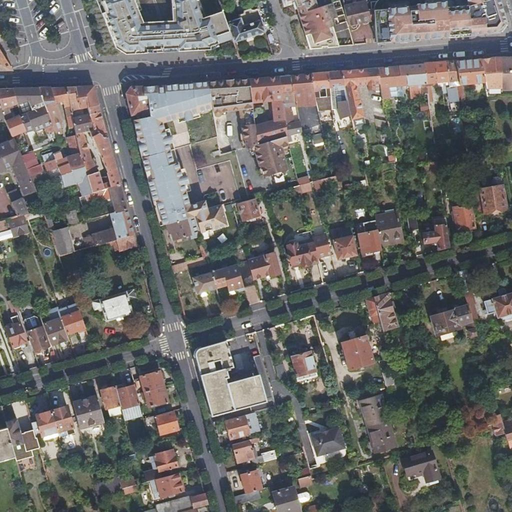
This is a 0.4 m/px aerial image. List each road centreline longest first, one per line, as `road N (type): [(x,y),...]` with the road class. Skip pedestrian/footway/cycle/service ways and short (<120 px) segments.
road 1 (residential): [(511,244),(176,340)]
road 2 (residential): [(105,75),(176,340)]
road 3 (residential): [(511,45),(286,62)]
road 4 (residential): [(176,340),(0,391)]
road 5 (residential): [(286,62),(105,75)]
road 6 (residential): [(176,340),(222,511)]
